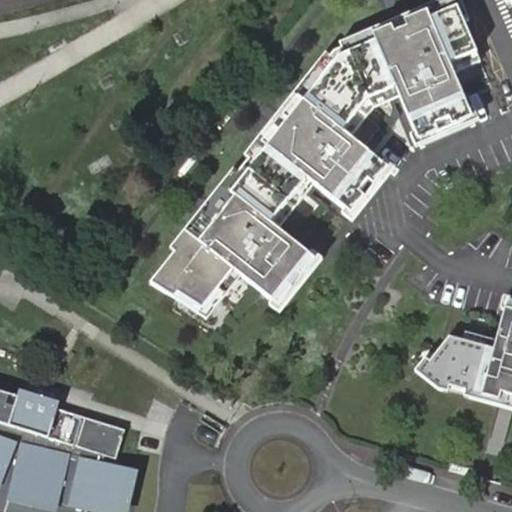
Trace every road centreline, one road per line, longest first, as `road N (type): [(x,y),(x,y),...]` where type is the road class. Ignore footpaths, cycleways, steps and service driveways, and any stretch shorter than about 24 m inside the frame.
road 1 (residential): [(327,478),(324,447),(311,431),(286,421),(256,429),(241,446),(237,472),(249,498),(273,511)]
road 2 (residential): [(479,511),(327,478)]
